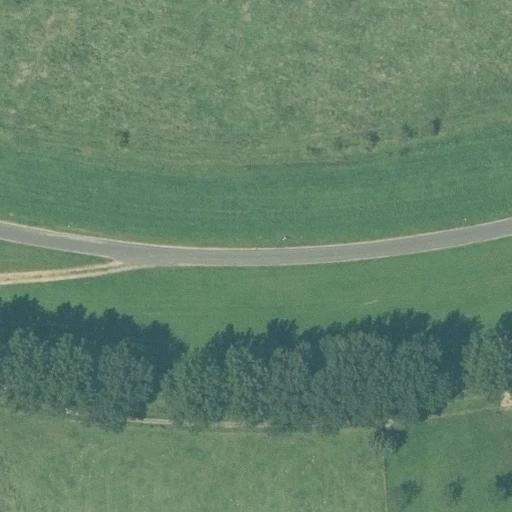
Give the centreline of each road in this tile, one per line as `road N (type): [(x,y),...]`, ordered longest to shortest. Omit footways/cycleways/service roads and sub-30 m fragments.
road 1 (unclassified): [(511,229),(268,258),(155,254),(0,231)]
road 2 (track): [(155,254),(124,273),(0,283)]
